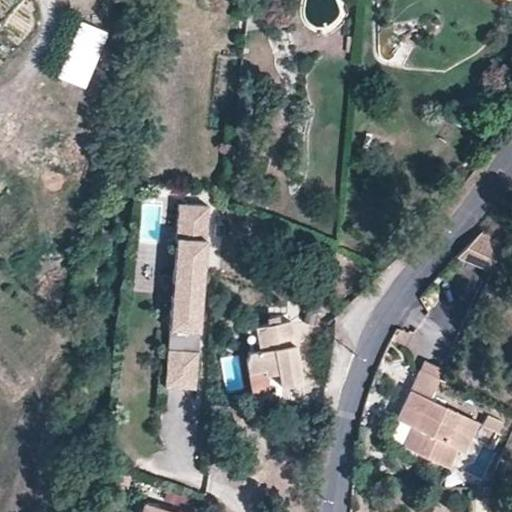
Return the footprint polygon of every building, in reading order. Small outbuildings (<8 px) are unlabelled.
[(108,32),(81,22),(60,76),(87,86),(108,32)] [(202,283),(208,206),(178,204),(169,329),(199,332),(201,299),(196,298),(197,283),(202,283)] [(491,272),(503,243),(480,233),(457,257),(491,272)] [(301,382),(289,320),(256,326),(260,350),(250,352),(247,362),(252,391),(268,388),(265,374),(278,372),(280,386),(301,382)] [(260,350),(256,326),(246,328),(250,352),(260,350)] [(197,352),(199,332),(169,329),(167,349),(197,352)] [(195,388),(197,352),(167,349),(164,386),(195,388)] [(461,448),(475,420),(426,396),(436,376),(434,375),(439,366),(423,358),(395,416),(409,423),(422,429),(412,448),(445,464),(454,445),(461,448)] [(280,386),(278,372),(265,374),(268,388),(280,386)] [(499,431),(503,422),(488,415),(484,424),(499,431)] [(412,448),(422,429),(409,423),(400,442),(412,448)] [(171,511),(143,503),(140,511),(171,511)]
